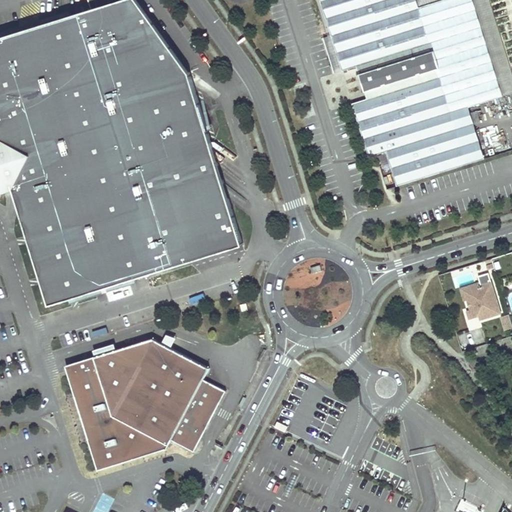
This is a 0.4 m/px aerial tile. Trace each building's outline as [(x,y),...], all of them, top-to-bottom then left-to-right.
[(214,147),(191,73),(138,0),(120,0),(0,37),(0,191),(14,187),(50,305),(244,244),(230,198),(219,191),(225,183),(224,181),(214,172),(220,165),(219,162),(208,154),(214,147)] [(486,157),(470,106),(504,95),(474,0),(438,0),(420,6),(417,0),(321,0),(332,34),(343,69),(358,65),(368,97),(353,102),(370,156),(387,150),(397,184),(486,157)] [(511,80),(487,0),(417,0),(420,6),(438,0),(474,0),(504,95),(511,92),(511,80)] [(335,72),(343,69),(332,34),(324,36),(335,72)] [(219,162),(214,147),(208,154),(219,162)] [(224,181),(220,165),(214,172),(224,181)] [(230,198),(225,183),(219,191),(230,198)] [(464,300),(468,299),(465,290),(482,285),(481,282),(460,288),(464,300)] [(482,285),(465,290),(468,299),(469,302),(473,300),(475,306),(471,307),(471,309),(467,310),(470,319),(480,316),(481,319),(501,313),(492,282),(482,285)] [(511,328),(511,325),(509,315),(500,317),(504,331),(511,328)] [(95,355),(113,415),(170,445),(174,439),(196,451),(227,390),(205,378),(211,367),(153,337),(95,355)] [(99,467),(170,445),(113,415),(95,355),(67,363),(99,467)] [(297,479),(291,477),(284,493),(290,495),(297,479)]
